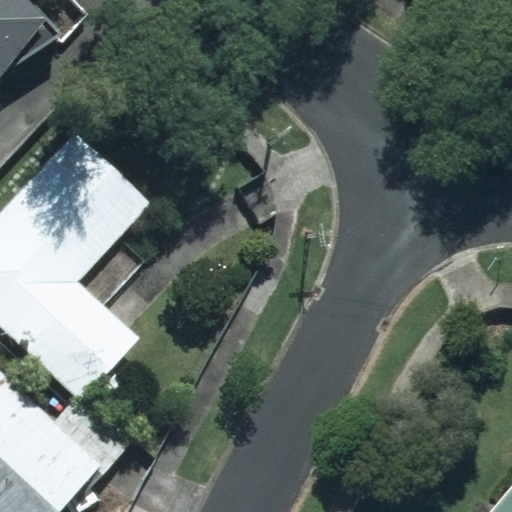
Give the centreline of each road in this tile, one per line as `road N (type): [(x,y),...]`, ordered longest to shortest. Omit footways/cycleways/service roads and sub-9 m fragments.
road 1 (residential): [(437,149),(245,511)]
road 2 (residential): [(243,0),(437,149)]
